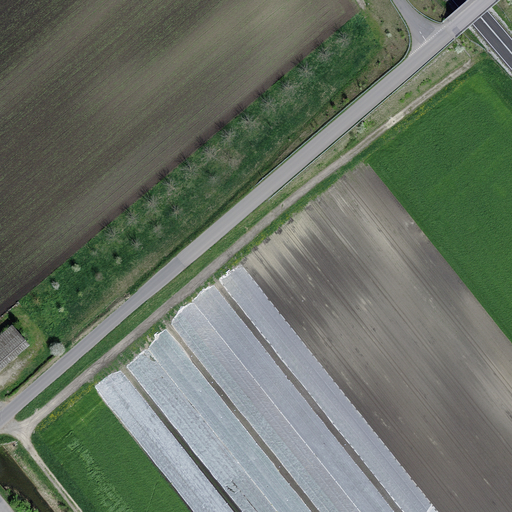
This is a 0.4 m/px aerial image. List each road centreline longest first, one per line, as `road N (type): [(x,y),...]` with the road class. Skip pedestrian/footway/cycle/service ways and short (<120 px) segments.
road 1 (unclassified): [(0,419),(486,0)]
road 2 (track): [(472,60),(322,174),(19,433)]
